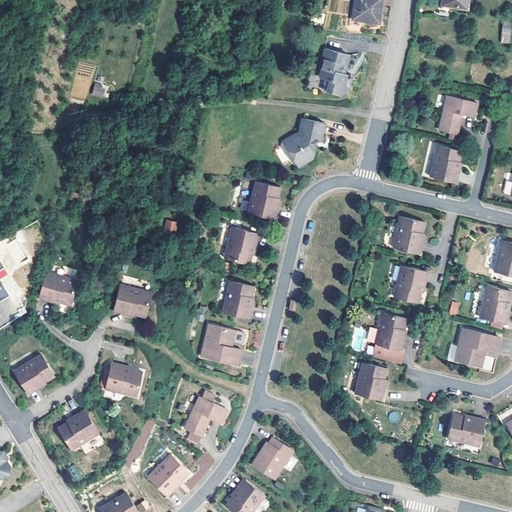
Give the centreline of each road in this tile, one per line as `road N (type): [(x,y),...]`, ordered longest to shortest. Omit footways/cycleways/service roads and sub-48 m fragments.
road 1 (residential): [(365,184),(333,183),(305,201),(256,398)]
road 2 (residential): [(256,398),(297,415),(354,480),(421,496)]
road 3 (residential): [(403,0),(365,184)]
road 4 (residential): [(256,398),(230,458),(184,511)]
road 5 (residential): [(18,424),(83,384),(99,332)]
